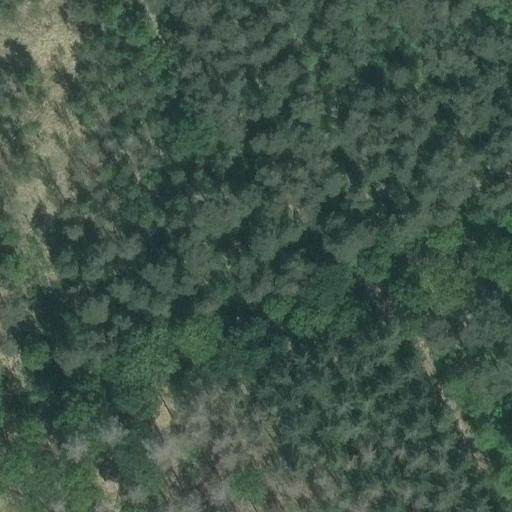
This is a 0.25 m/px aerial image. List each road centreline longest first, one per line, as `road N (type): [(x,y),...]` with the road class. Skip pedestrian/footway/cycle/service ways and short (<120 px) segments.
road 1 (track): [(0,412),(289,308),(370,288)]
road 2 (track): [(370,288),(165,49),(136,0)]
road 3 (track): [(511,476),(441,359),(370,288)]
road 4 (track): [(370,288),(511,224)]
